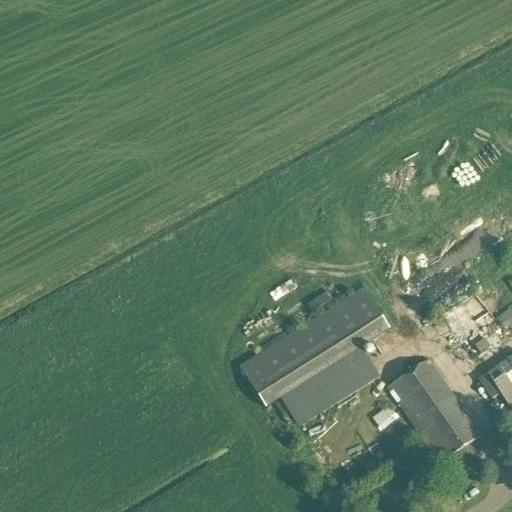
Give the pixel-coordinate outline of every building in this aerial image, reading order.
[(265,411),(390,333),(363,291),(239,370),(265,411)] [(314,312),(333,301),(328,292),(308,304),(314,312)] [(511,415),(511,310),(463,344),(511,415)] [(386,392),(406,421),(419,439),(440,470),(445,466),(458,484),(481,469),(468,449),(481,440),(454,401),(428,363),(386,392)] [(399,419),(391,407),(372,419),(381,432),(399,419)]
